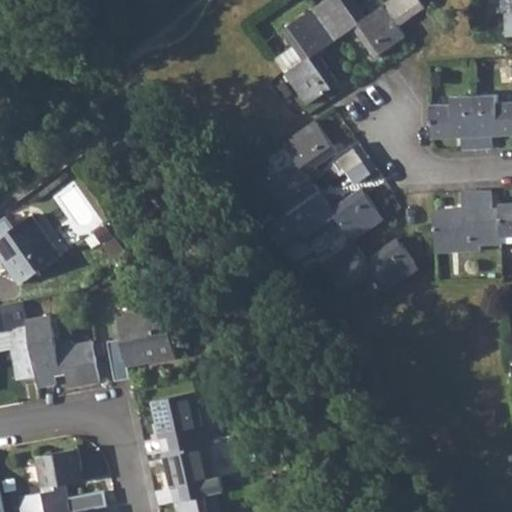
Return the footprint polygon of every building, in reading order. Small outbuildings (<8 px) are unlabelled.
[(355,0),(326,0),(314,8),(337,40),(354,28),(375,58),(407,36),(401,27),(415,16),(403,0),(389,0),(386,3),(368,17),(355,0)] [(403,0),(415,16),(427,7),(421,0),(403,0)] [(276,60),(308,105),(340,82),(320,53),(337,40),(314,8),(283,31),(294,47),(276,60)] [(498,94),(476,95),(480,148),(494,148),(493,135),(511,134),(511,99),(499,100),(498,94)] [(453,102),(431,103),(433,137),(462,137),(463,149),(480,148),(476,95),(453,96),(453,102)] [(310,125),(285,142),(297,160),(267,180),(288,211),(321,189),(309,171),(338,151),(317,120),(310,125)] [(360,143),(338,159),(347,172),(369,156),(360,143)] [(369,156),(347,172),(356,184),(378,169),(369,156)] [(321,189),(288,211),(268,224),(285,249),(305,235),(311,243),(340,223),(352,240),(323,261),(345,293),(375,273),(388,292),(420,270),(401,242),(397,237),(368,257),(357,240),(385,220),(362,186),(333,206),(321,189)] [(463,208),(435,209),(436,252),(482,250),(482,244),(502,243),(502,235),(500,207),(493,206),(492,188),(463,189),(463,208)] [(511,201),(500,202),(500,207),(502,235),(511,234),(511,201)] [(6,216),(0,220),(0,255),(21,284),(61,255),(31,214),(14,226),(6,216)] [(10,304),(0,305),(0,330),(12,328),(27,325),(26,318),(23,302),(10,304)] [(122,339),(110,341),(117,380),(131,378),(129,367),(177,358),(168,309),(119,317),(122,339)] [(51,314),(26,318),(27,325),(37,375),(39,386),(56,383),(55,375),(68,373),(71,387),(101,382),(94,341),(57,347),(51,314)] [(37,375),(27,325),(12,328),(21,378),(37,375)] [(171,436),(174,449),(206,442),(213,440),(209,425),(203,426),(194,392),(151,401),(160,438),(171,436)] [(243,394),(232,400),(236,409),(248,402),(243,394)] [(248,402),(236,409),(247,432),(266,428),(248,402)] [(174,449),(163,452),(172,490),(182,488),(185,500),(217,493),(224,491),(221,476),(215,477),(206,442),(174,449)] [(19,497),(22,511),(73,511),(89,509),(107,506),(104,492),(70,498),(67,483),(84,479),(78,448),(35,456),(42,486),(45,486),(45,491),(19,497)] [(185,500),(176,502),(178,511),(221,511),(217,493),(185,500)]
